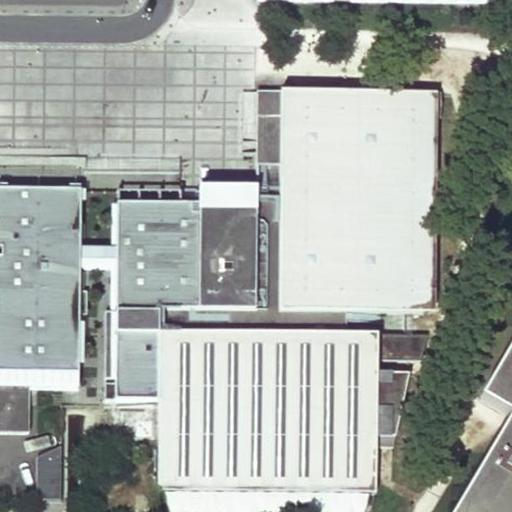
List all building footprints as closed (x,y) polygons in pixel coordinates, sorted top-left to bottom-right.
[(0,260),(0,435),(27,436),(28,389),(76,389),(77,318),(84,318),(85,294),(77,294),(77,262),(114,262),(113,314),(103,314),(102,402),(155,403),(155,494),(372,496),(373,450),(390,450),(406,376),(373,375),(373,365),(416,363),(425,339),(338,337),(338,315),(420,315),(422,96),(254,94),(254,190),(197,190),(196,198),(188,198),(178,198),(177,207),(164,207),(114,206),(114,254),(77,254),(78,195),(0,193),(0,252),(1,253),(0,261),(0,260)] [(422,96),(420,315),(431,316),(433,96),(422,96)] [(511,341),(477,401),(506,418),(511,421),(511,341)] [(511,511),(511,421),(506,418),(458,498),(450,511),(511,511)] [(35,460),(34,502),(59,502),(60,450),(35,460)]
